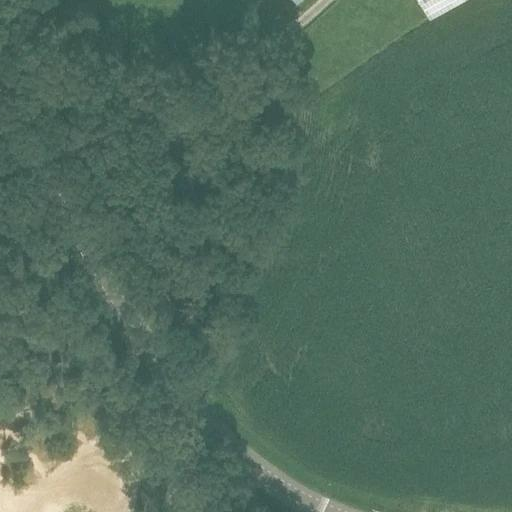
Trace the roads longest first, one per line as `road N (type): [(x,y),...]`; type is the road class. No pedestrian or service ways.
road 1 (tertiary): [(326,511),(248,465),(187,405),(0,104)]
road 2 (track): [(35,511),(90,448),(114,446),(131,467)]
road 3 (track): [(213,433),(134,480),(118,511)]
